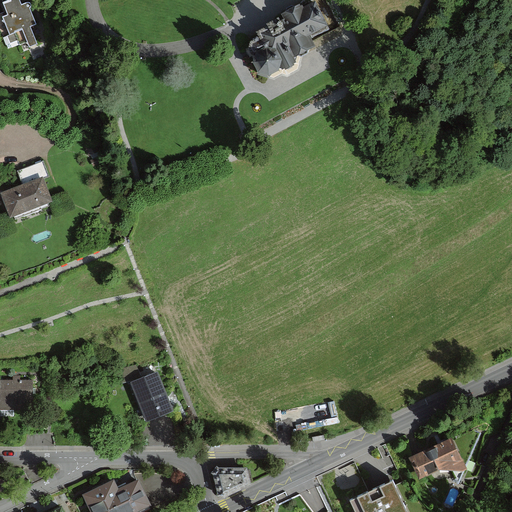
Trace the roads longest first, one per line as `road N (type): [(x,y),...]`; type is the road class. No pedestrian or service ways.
road 1 (residential): [(511,371),(329,456)]
road 2 (residential): [(329,456),(191,456)]
road 3 (residential): [(329,456),(211,511)]
